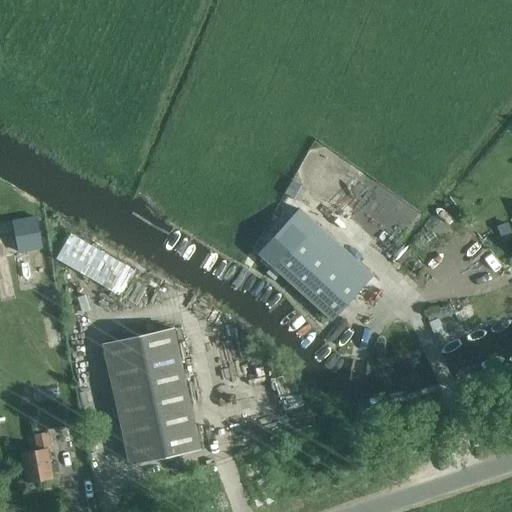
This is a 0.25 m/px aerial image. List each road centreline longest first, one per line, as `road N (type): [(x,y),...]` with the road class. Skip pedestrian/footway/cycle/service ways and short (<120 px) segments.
road 1 (track): [(476,474),(410,306),(303,196)]
road 2 (unclassified): [(361,511),(511,462)]
